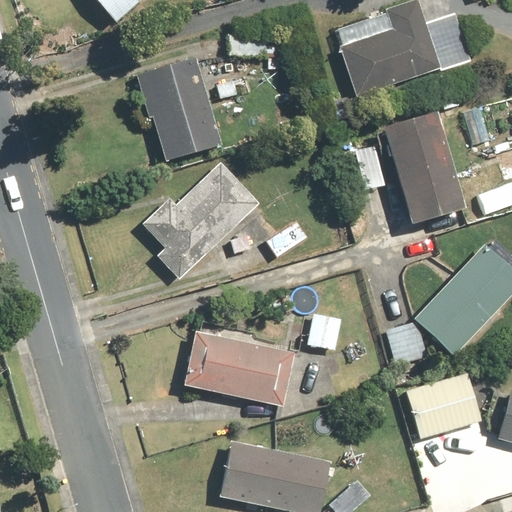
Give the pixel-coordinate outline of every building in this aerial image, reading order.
[(91,0),(112,21),(135,0),(91,0)] [(388,31),(335,47),(351,97),(438,71),(417,2),(383,13),(388,31)] [(194,56),(131,73),(155,161),(217,144),(194,56)] [(215,81),(220,101),(245,94),(239,74),(215,81)] [(356,118),(348,96),(325,105),(333,126),(356,118)] [(437,118),(380,135),(409,235),(466,218),(437,118)] [(255,202),(215,161),(172,204),(166,198),(137,225),(159,248),(151,255),(175,280),(255,202)] [(301,221),(269,241),(280,259),(312,240),(301,221)] [(511,261),(488,241),(421,320),(469,360),(511,308),(511,261)] [(343,319),(313,317),(311,348),(341,350),(343,319)] [(419,324),(389,330),(397,367),(427,361),(419,324)] [(200,331),(187,386),(289,410),(302,355),(200,331)] [(463,368),(401,386),(416,439),(478,421),(463,368)] [(511,389),(504,387),(488,441),(511,447),(511,389)] [(316,511),(325,458),(226,443),(217,501),(288,511),(316,511)] [(358,511),(375,496),(358,478),(332,503),(339,511),(358,511)]
